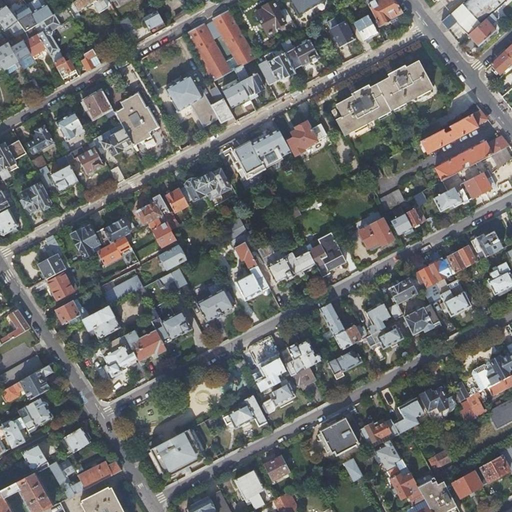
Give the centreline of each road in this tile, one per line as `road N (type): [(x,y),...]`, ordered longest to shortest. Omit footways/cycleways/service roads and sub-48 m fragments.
road 1 (residential): [(0,254),(429,27)]
road 2 (residential): [(511,198),(99,417)]
road 3 (residential): [(149,501),(511,320)]
road 4 (residential): [(232,0),(0,128)]
road 5 (residential): [(0,264),(99,417)]
